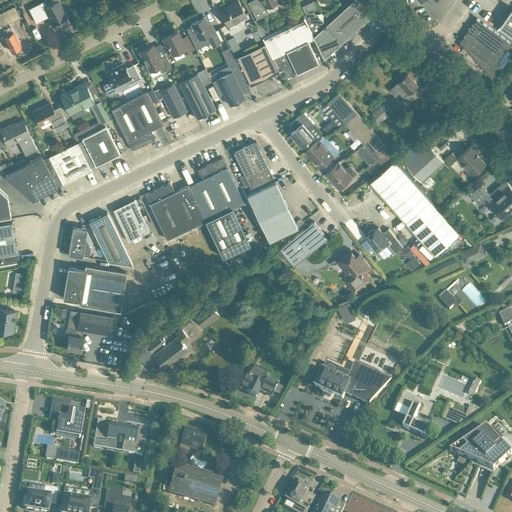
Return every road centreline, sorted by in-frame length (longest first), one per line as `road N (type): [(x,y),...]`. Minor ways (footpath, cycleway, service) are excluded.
road 1 (unclassified): [(31,371),(60,215),(258,118)]
road 2 (secondary): [(31,371),(180,399),(295,446)]
road 3 (unclassified): [(0,89),(167,0)]
road 4 (unclassified): [(258,118),(322,85),(400,16)]
road 5 (secondary): [(295,446),(440,511)]
road 6 (residential): [(4,511),(31,371)]
road 7 (unclassified): [(341,220),(258,118)]
road 8 (unclassified): [(511,140),(430,51)]
